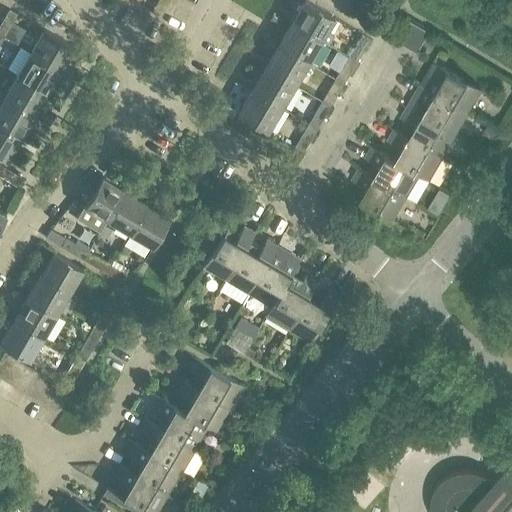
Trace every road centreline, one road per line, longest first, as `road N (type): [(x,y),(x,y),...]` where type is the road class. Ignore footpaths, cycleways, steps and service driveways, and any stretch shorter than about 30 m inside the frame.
road 1 (unclassified): [(409,296),(230,511)]
road 2 (residential): [(157,86),(54,191),(0,266)]
road 3 (residential): [(300,203),(392,47)]
road 4 (residential): [(300,203),(161,89)]
road 5 (residential): [(57,451),(90,447),(158,332)]
road 6 (unclassified): [(511,172),(409,296)]
road 7 (residential): [(409,296),(300,203)]
road 8 (unclassified): [(511,386),(409,296)]
